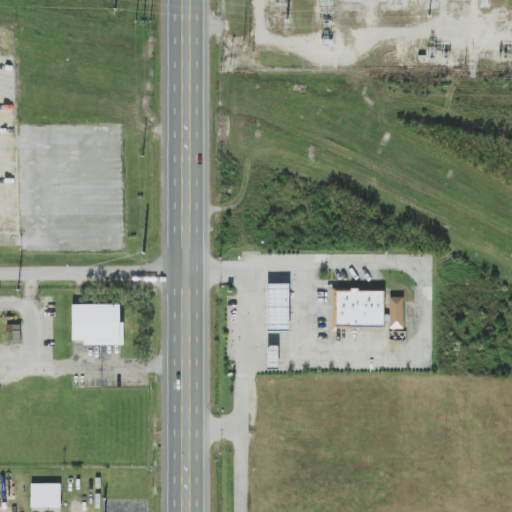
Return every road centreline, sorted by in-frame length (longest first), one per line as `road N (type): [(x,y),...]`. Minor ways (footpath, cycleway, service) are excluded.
road 1 (trunk): [(187,511),(186,0)]
road 2 (residential): [(187,272),(0,273)]
